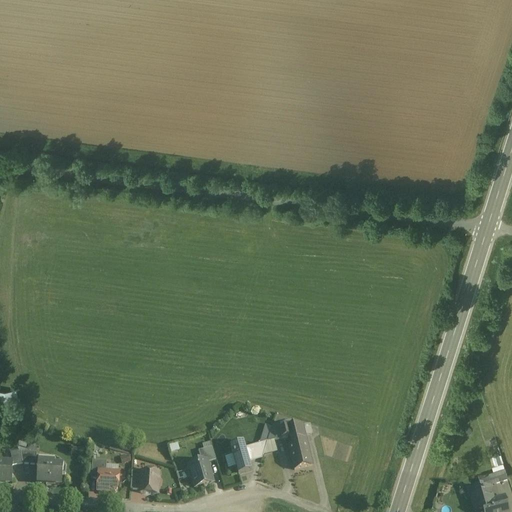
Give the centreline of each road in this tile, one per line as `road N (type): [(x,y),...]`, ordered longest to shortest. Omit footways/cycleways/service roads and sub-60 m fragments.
road 1 (unclassified): [(51,172),(487,227)]
road 2 (secondary): [(487,227),(397,511)]
road 3 (residential): [(132,507),(191,509),(269,492),(309,505)]
road 4 (residential): [(0,497),(132,507)]
